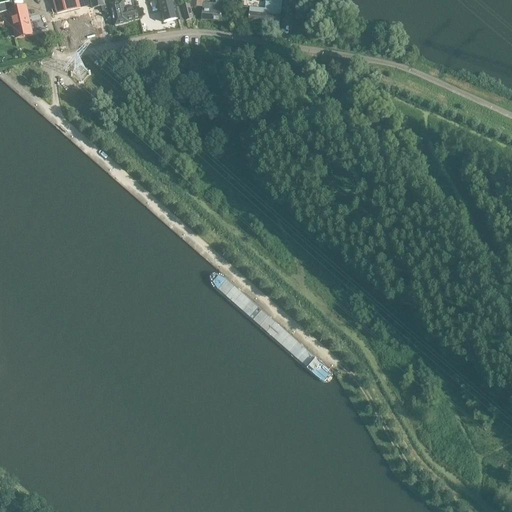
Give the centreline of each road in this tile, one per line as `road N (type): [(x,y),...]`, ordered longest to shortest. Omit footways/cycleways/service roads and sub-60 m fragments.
road 1 (unclassified): [(511,117),(409,71),(202,34),(65,61),(56,74),(59,119)]
road 2 (track): [(354,379),(412,474),(455,511)]
